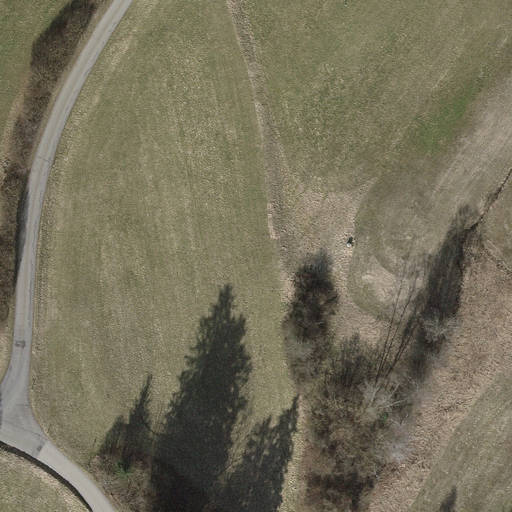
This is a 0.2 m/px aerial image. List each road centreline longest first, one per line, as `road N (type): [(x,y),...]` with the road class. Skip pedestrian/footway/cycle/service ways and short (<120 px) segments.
road 1 (unclassified): [(126,0),(64,96),(36,169),(14,429)]
road 2 (residential): [(14,429),(71,473),(101,511)]
